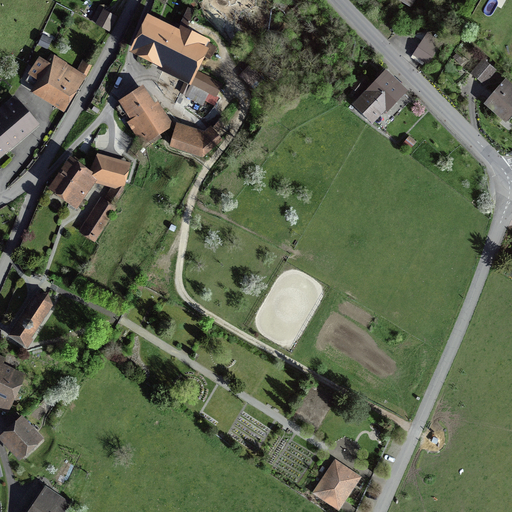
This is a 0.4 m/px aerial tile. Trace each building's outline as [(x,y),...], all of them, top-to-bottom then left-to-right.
[(109,30),(122,7),(111,1),(104,14),(97,10),(90,21),(109,30)] [(180,24),(181,25),(187,27),(195,10),(188,6),(180,24)] [(151,14),(133,49),(161,63),(160,66),(189,81),(195,69),(204,52),(211,56),(216,46),(208,42),(209,39),(187,27),(181,25),(179,29),(151,14)] [(42,35),(38,44),(44,47),(48,38),(42,35)] [(423,41),(414,54),(428,63),(437,50),(423,41)] [(35,86),(64,105),(83,75),(85,76),(91,64),(85,60),(78,73),(51,55),(46,63),(40,60),(31,75),(39,80),(35,86)] [(483,62),(473,73),(483,82),(493,70),(483,62)] [(261,74),(251,63),(240,74),(250,85),(261,74)] [(223,83),(195,69),(189,81),(217,95),(223,83)] [(361,75),(352,88),(358,93),(368,80),(361,75)] [(384,106),(395,116),(407,104),(397,93),(400,90),(385,76),(370,92),(384,106)] [(505,118),(511,110),(511,92),(503,84),(487,102),(505,118)] [(122,103),(117,107),(122,116),(128,112),(146,140),(167,126),(168,128),(174,124),(170,118),(162,124),(140,90),(122,102),(122,103)] [(384,106),(370,92),(357,105),(383,129),(395,116),(384,106)] [(0,152),(36,121),(21,104),(20,105),(14,98),(0,109),(0,152)] [(198,108),(198,112),(201,115),(205,115),(208,112),(208,109),(205,106),(201,106),(198,108)] [(172,146),(202,156),(222,140),(216,133),(228,120),(223,116),(210,130),(200,140),(176,132),(172,146)] [(403,146),(408,150),(414,142),(409,138),(403,146)] [(97,157),(90,174),(95,177),(97,179),(115,184),(121,186),(127,165),(97,157)] [(95,177),(90,174),(70,160),(69,162),(70,162),(53,187),(53,186),(51,188),(76,205),(95,177)] [(121,186),(115,184),(104,202),(112,207),(124,187),(121,186)] [(112,207),(104,202),(102,201),(83,231),(95,239),(114,209),(112,207)] [(25,346),(52,305),(48,294),(36,294),(10,336),(25,346)] [(345,299),(340,309),(370,326),(376,316),(345,299)] [(0,399),(8,403),(21,375),(15,372),(22,359),(7,352),(1,366),(0,366),(0,399)] [(6,440),(19,454),(38,437),(22,420),(9,432),(12,435),(6,440)] [(358,477),(336,462),(315,492),(338,507),(358,477)] [(62,511),(69,503),(46,487),(28,511),(62,511)]
